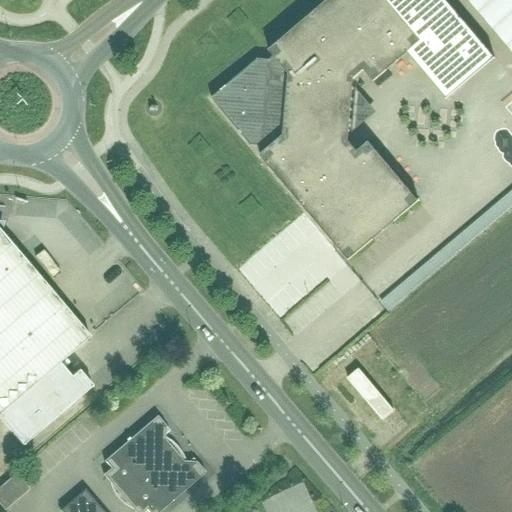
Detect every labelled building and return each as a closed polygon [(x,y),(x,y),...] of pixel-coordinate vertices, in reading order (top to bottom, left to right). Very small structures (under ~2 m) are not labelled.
[(494,59),(444,0),(328,0),(268,51),(273,57),(269,61),(257,60),(211,99),(250,146),(261,147),(265,151),(260,156),(348,261),(418,202),(368,143),(357,153),(348,142),(354,80),(364,71),(373,82),(408,53),(447,99),(494,59)] [(511,193),(380,299),(388,309),(511,206),(511,193)] [(70,377),(58,364),(89,337),(5,239),(0,238),(0,421),(21,446),(91,386),(78,370),(70,377)] [(359,367),(348,376),(383,417),(394,408),(359,367)] [(187,463),(184,462),(184,460),(181,454),(177,448),(172,444),(167,440),(164,438),(164,435),(169,431),(156,417),(103,462),(109,469),(102,475),(133,511),(145,511),(159,511),(204,473),(192,459),(187,463)] [(102,511),(84,490),(59,511),(60,511),(102,511)]
